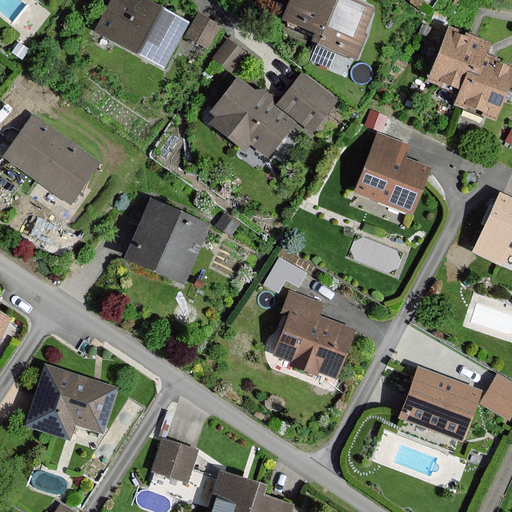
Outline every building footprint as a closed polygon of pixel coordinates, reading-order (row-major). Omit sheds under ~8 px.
[(138,0),(112,0),(95,32),(161,67),(184,24),(138,0)] [(292,0),(284,21),(312,31),(308,42),(353,59),(371,10),(343,0),(292,0)] [(218,26),(197,16),(186,37),(207,47),(218,26)] [(445,29),(426,83),(457,94),(464,73),(475,77),(482,57),(486,44),(470,38),(445,29)] [(243,53),(227,41),(214,59),(230,70),(243,53)] [(494,120),(511,69),(511,67),(482,57),(475,77),(464,73),(457,94),(452,106),(494,120)] [(335,100),(302,74),(278,103),(310,130),(335,100)] [(257,96),(236,79),(209,113),(215,118),(209,125),(243,152),(249,144),(266,158),(294,123),(270,104),(274,99),(263,89),(257,96)] [(32,118),(5,157),(68,201),(96,162),(32,118)] [(407,147),(377,136),(355,193),(410,214),(428,169),(402,159),(407,147)] [(511,200),(498,195),(472,252),(501,266),(506,254),(511,256),(511,200)] [(149,201),(124,259),(181,284),(207,226),(149,201)] [(325,305),(288,292),(282,309),(288,311),(271,358),(315,374),(316,373),(333,380),(351,331),(319,320),(325,305)] [(117,388),(46,365),(28,424),(71,438),(75,423),(103,432),(117,388)] [(479,391),(420,370),(403,417),(462,438),(479,391)] [(511,381),(499,375),(484,404),(511,418),(511,381)] [(195,451),(162,441),(153,472),(186,482),(195,451)] [(246,511),(255,485),(219,474),(206,511),(246,511)] [(263,487),(255,485),(246,511),(288,511),(290,507),(260,497),(263,487)]
